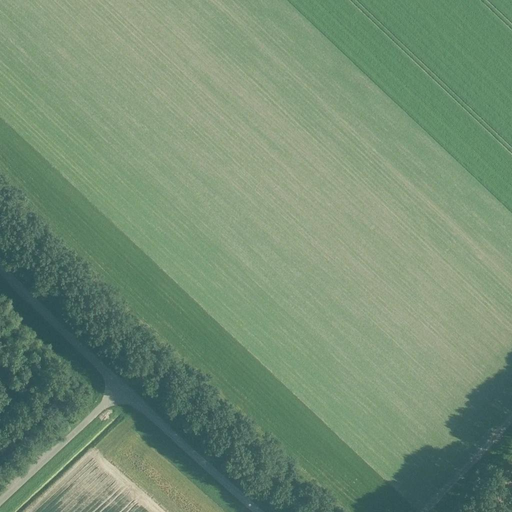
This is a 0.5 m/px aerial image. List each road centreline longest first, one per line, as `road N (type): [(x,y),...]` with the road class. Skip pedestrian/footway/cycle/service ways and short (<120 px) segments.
road 1 (unclassified): [(259,511),(119,389)]
road 2 (unclassified): [(119,389),(0,266)]
road 3 (unclassified): [(119,389),(0,501)]
